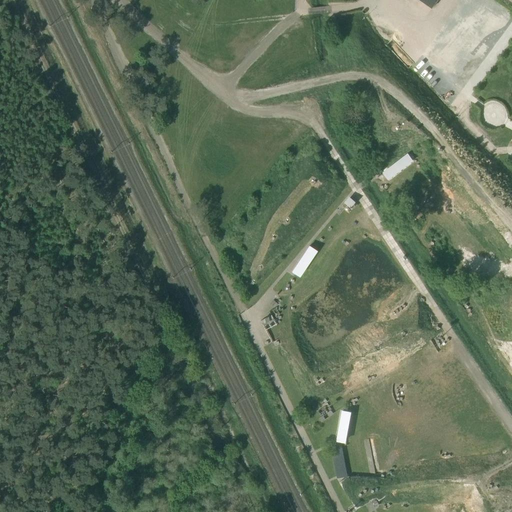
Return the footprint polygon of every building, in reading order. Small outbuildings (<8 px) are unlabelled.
[(437,0),(420,0),(432,8),(437,0)] [(409,153),(379,171),(385,180),(415,163),(409,153)] [(295,278),(313,250),(305,245),(287,273),(295,278)] [(266,328),(275,323),(271,314),(261,319),(266,328)] [(333,440),(342,442),(348,411),(340,409),(333,440)]
